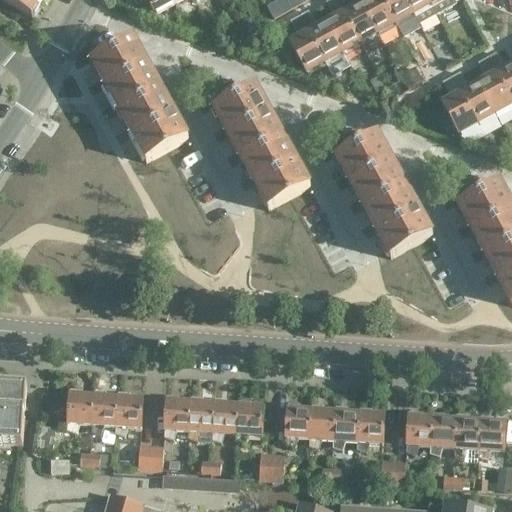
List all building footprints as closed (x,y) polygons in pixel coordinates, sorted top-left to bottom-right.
[(22,15),(33,21),(38,11),(43,0),(0,0),(0,2),(18,13),(22,15)] [(145,0),(155,17),(173,8),(168,0),(145,0)] [(305,0),(294,0),(299,8),(308,3),(305,0)] [(335,0),(334,1),(361,49),(378,39),(360,6),(351,11),(344,0),(335,0)] [(360,6),(378,39),(396,29),(380,0),(368,0),(369,1),(360,6)] [(380,0),(396,29),(414,19),(403,0),(380,0)] [(403,0),(414,19),(431,9),(425,0),(403,0)] [(425,0),(431,9),(448,0),(425,0)] [(334,21),(325,26),(343,58),(361,49),(334,1),(325,6),(334,21)] [(279,2),(265,10),(272,23),(286,15),(279,2)] [(308,15),(299,21),(325,69),(343,58),(325,26),(316,30),(308,15)] [(254,30),(248,21),(244,23),(242,30),(245,35),(254,30)] [(299,21),(289,26),(297,41),(289,46),(307,79),(325,69),(299,21)] [(227,33),(231,40),(237,37),(233,29),(227,33)] [(91,66),(137,151),(145,166),(187,143),(133,43),(91,66)] [(447,54),(438,58),(445,71),(453,66),(447,54)] [(486,63),(511,109),(511,68),(503,74),(494,58),(486,63)] [(486,83),(477,88),(496,121),(511,112),(511,109),(486,63),(477,67),(486,83)] [(415,70),(401,77),(408,91),(422,83),(415,70)] [(459,77),(451,82),(478,131),(496,121),(477,88),(468,93),(459,77)] [(451,82),(442,87),(451,102),(441,107),(460,141),(478,131),(451,82)] [(386,92),(392,102),(402,96),(396,86),(386,92)] [(213,115),(259,198),(267,214),(309,191),(255,92),(213,115)] [(336,163),(381,247),(389,262),(431,239),(377,141),(336,163)] [(456,212),(511,311),(511,310),(511,211),(499,188),(456,212)] [(0,447),(13,449),(19,449),(22,449),(26,387),(23,387),(23,382),(0,380),(0,447)] [(79,430),(92,431),(93,400),(81,400),(81,394),(71,394),(68,436),(77,438),(79,430)] [(115,438),(116,439),(118,402),(106,401),(106,396),(94,395),(93,400),(92,431),(91,437),(101,440),(103,431),(115,432),(115,438)] [(118,402),(116,439),(125,441),(127,433),(141,434),(143,403),(129,403),(129,397),(119,397),(118,402)] [(189,444),(191,407),(179,406),(179,401),(167,400),(164,442),(174,446),(176,436),(188,437),(188,444),(189,444)] [(212,446),(212,445),(215,408),(202,407),(203,402),(191,402),(191,407),(189,444),(198,447),(198,445),(212,446)] [(222,449),(225,439),(237,440),(239,410),(227,409),(227,404),(215,403),(215,408),(212,445),(222,449)] [(237,447),(246,450),(248,441),(262,442),(264,412),(250,411),(251,406),(240,405),(239,410),(237,440),(237,447)] [(297,444),(310,445),(312,415),(299,414),(300,409),(288,408),(286,450),(295,453),(297,444)] [(321,445),(334,446),(336,416),(323,416),(324,410),(312,409),(312,415),(310,445),(309,452),(318,455),(321,445)] [(345,447),(358,448),(360,418),(347,417),(347,412),(336,411),(336,416),(334,446),(333,453),(342,456),(345,447)] [(360,418),(358,448),(357,454),(367,457),(369,449),(383,450),(385,420),(371,419),(371,413),(360,413),(360,418)] [(418,452),(431,453),(433,423),(420,422),(420,416),(410,415),(406,458),(415,461),(418,452)] [(442,454),(455,454),(456,424),(444,423),(444,418),(433,417),(433,423),(431,453),(430,459),(440,463),(442,454)] [(466,455),(479,456),(481,426),(468,425),(468,419),(457,419),(456,424),(455,454),(454,461),(464,464),(466,455)] [(481,426),(479,456),(478,462),(488,466),(490,457),(504,458),(506,427),(492,426),(492,421),(481,420),(481,426)] [(42,430),(38,452),(52,455),(56,433),(42,430)] [(138,474),(150,475),(152,450),(140,450),(138,474)] [(150,475),(163,476),(164,451),(152,450),(150,475)] [(80,470),(90,471),(91,458),(81,457),(80,467),(80,470)] [(90,471),(100,472),(100,459),(91,458),(90,471)] [(259,486),(271,487),(273,459),(261,458),(259,481),(255,480),(254,487),(259,487),(259,486)] [(271,487),(283,488),(285,459),(273,459),(271,487)] [(57,474),(69,477),(72,467),(72,463),(60,460),(57,474)] [(170,464),(169,472),(179,473),(180,465),(170,464)] [(201,478),(211,478),(211,466),(202,465),(201,478)] [(381,490),(393,491),(394,466),(382,465),(381,490)] [(211,478),(220,479),(221,466),(211,466),(211,478)] [(394,466),(393,491),(405,491),(406,467),(394,466)] [(497,492),(511,494),(511,492),(511,472),(501,471),(497,492)] [(322,486),(331,486),(332,473),(323,473),(322,486)] [(331,486),(341,487),(342,474),(332,473),(331,486)] [(162,492),(239,497),(240,484),(163,479),(162,492)] [(443,493),(453,493),(454,481),(444,480),(443,493)] [(454,481),(453,493),(463,494),(463,482),(454,481)] [(476,495),(487,496),(488,484),(477,484),(476,495)] [(373,511),(341,510),(340,511),(319,511),(297,506),(295,511),(150,511),(143,510),(143,508),(118,501),(109,499),(108,501),(105,511),(373,511)]
